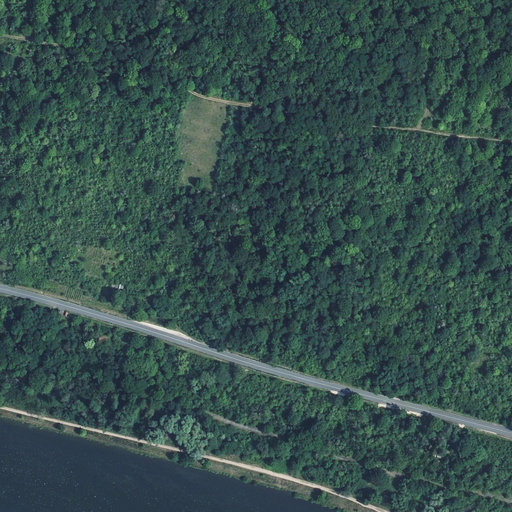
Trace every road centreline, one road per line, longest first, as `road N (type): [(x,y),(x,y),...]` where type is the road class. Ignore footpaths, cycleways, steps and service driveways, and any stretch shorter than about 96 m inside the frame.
road 1 (secondary): [(0,288),(511,433)]
road 2 (track): [(0,34),(141,62),(202,95),(511,141)]
road 3 (track): [(383,511),(293,478),(0,407)]
